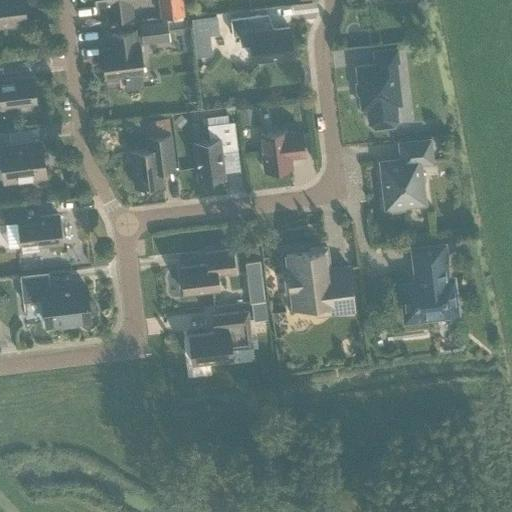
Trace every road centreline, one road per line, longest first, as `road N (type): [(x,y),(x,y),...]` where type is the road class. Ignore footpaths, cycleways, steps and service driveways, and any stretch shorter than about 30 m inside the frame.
road 1 (residential): [(120,223),(337,197),(320,47),(331,0)]
road 2 (residential): [(120,223),(135,351),(0,367)]
road 3 (residential): [(120,223),(82,149),(64,0)]
